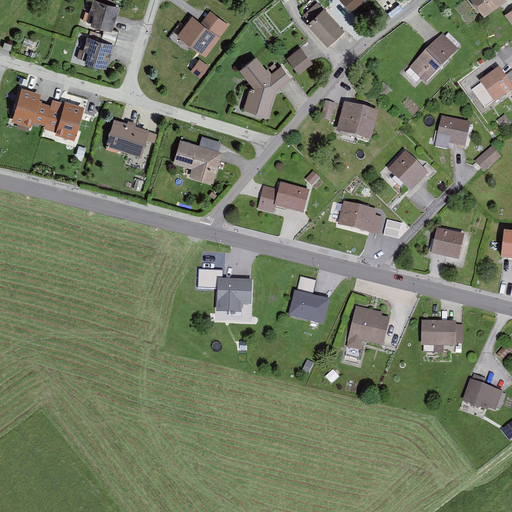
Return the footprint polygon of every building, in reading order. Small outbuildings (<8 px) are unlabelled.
[(351,12),(365,0),(342,0),(342,1),(351,12)] [(503,0),(463,0),(480,20),(503,0)] [(117,9),(87,1),(81,23),(111,31),(117,9)] [(225,26),(200,8),(178,38),(204,56),(225,26)] [(511,11),(502,18),(511,31),(511,11)] [(323,13),(306,28),(324,48),(341,33),(323,13)] [(109,46),(79,38),(73,60),(103,68),(109,46)] [(454,58),(436,41),(406,71),(424,89),(454,58)] [(285,61),(295,74),(310,63),(299,49),(285,61)] [(202,76),(211,65),(201,57),(192,68),(202,76)] [(250,60),(235,71),(248,87),(241,109),(268,118),(274,93),(291,80),(279,66),(264,79),(250,60)] [(511,75),(511,74),(501,81),(494,71),(468,90),(484,112),(507,95),(511,101),(511,75)] [(37,98),(16,91),(6,122),(28,129),(30,122),(36,102),(37,98)] [(326,100),(322,117),(332,120),(336,102),(326,100)] [(30,122),(52,130),(58,110),(36,102),(30,122)] [(81,110),(60,103),(58,110),(52,130),(50,134),(72,141),(81,110)] [(374,115),(340,106),(332,136),(367,144),(374,115)] [(118,123),(112,121),(103,148),(139,159),(147,131),(136,128),(139,118),(121,112),(118,123)] [(468,124),(435,119),(431,146),(464,152),(468,124)] [(150,129),(147,138),(157,141),(160,132),(150,129)] [(214,187),(224,154),(178,140),(172,163),(189,168),(186,179),(214,187)] [(481,175),(500,159),(490,147),(471,163),(481,175)] [(429,174),(405,153),(385,175),(409,196),(429,174)] [(275,191),(261,188),(256,210),(273,213),(273,210),(300,215),(305,193),(276,187),(275,191)] [(372,211),(339,204),(334,228),(374,237),(378,219),(371,218),(372,211)] [(388,219),(385,234),(398,236),(401,221),(388,219)] [(463,237),(432,230),(427,259),(457,265),(463,237)] [(511,237),(495,236),(492,261),(511,263),(511,237)] [(299,287),(314,291),(317,280),(302,276),(299,287)] [(248,284),(215,283),(213,304),(247,306),(248,284)] [(324,305),(291,296),(285,318),(318,327),(324,305)] [(388,319),(350,309),(339,349),(355,353),(358,343),(380,349),(388,319)] [(451,325),(420,323),(418,345),(450,347),(451,325)] [(504,393),(468,382),(461,405),(496,416),(504,393)]
